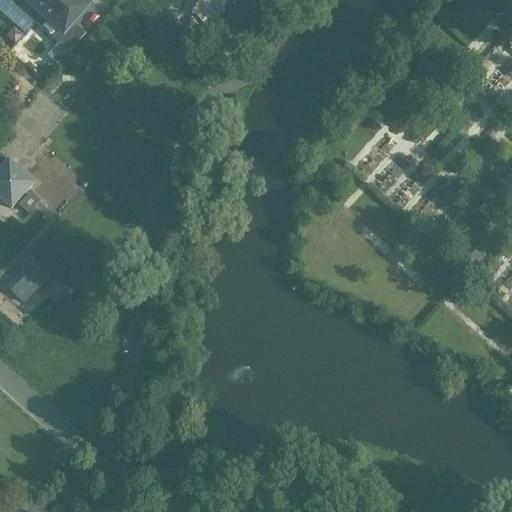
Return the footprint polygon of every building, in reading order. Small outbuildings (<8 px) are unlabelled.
[(7,0),(34,23),(54,0),(7,0)] [(89,6),(82,0),(54,0),(34,23),(68,53),(85,34),(73,24),(89,6)] [(246,0),(263,8),(271,12),(276,0),(246,0)] [(22,153),(4,175),(25,193),(44,172),(22,153)] [(32,212),(42,196),(29,189),(19,205),(32,212)] [(473,270),(490,252),(474,237),(457,255),(473,270)] [(31,261),(7,283),(24,301),(48,279),(31,261)]
